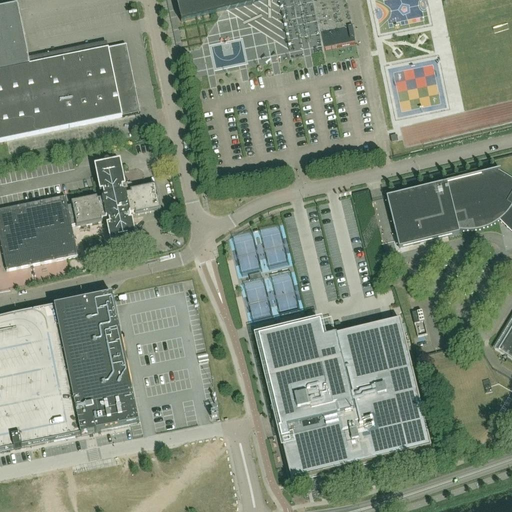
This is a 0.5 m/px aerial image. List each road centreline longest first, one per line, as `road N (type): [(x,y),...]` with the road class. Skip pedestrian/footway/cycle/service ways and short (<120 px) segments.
road 1 (unclassified): [(511,140),(279,196),(202,239)]
road 2 (unclassified): [(202,239),(150,0)]
road 3 (unknown): [(354,0),(382,150),(379,172)]
road 4 (unknown): [(154,21),(127,29),(143,107),(173,113)]
